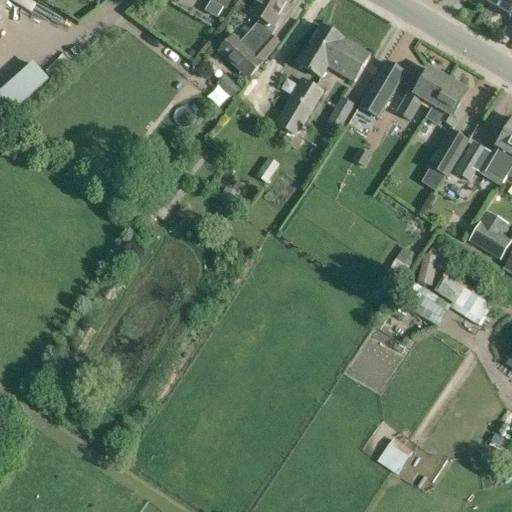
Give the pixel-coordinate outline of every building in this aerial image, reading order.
[(262,22),(242,44),(234,37),(220,53),(250,79),(263,64),(263,63),(280,44),(270,36),(291,0),(258,0),(250,14),(262,22)] [(511,12),(511,0),(491,0),(489,4),(510,17),(511,12)] [(322,77),(327,68),(330,61),(343,40),(344,40),(322,27),(307,52),(302,49),(294,63),(322,77)] [(330,61),(327,68),(354,84),(370,56),(343,40),(330,61)] [(379,77),(359,109),(376,120),(396,87),(404,74),(386,63),(379,77)] [(434,107),(449,81),(430,70),(422,84),(418,81),(406,101),(419,108),(423,100),(434,107)] [(323,92),(301,79),(287,103),(288,104),(276,125),(296,137),(323,92)] [(467,92),(449,81),(434,107),(426,120),(439,128),(442,122),(452,128),(464,109),(459,106),(467,92)] [(341,130),(356,105),(341,97),(327,122),(341,130)] [(511,122),(493,154),(474,143),(456,173),(470,181),(476,172),(501,187),(508,177),(511,169),(511,122)] [(452,166),(465,145),(468,141),(452,131),(430,169),(445,177),(452,166)] [(174,174),(156,200),(171,211),(190,186),(187,183),(209,157),(199,149),(176,176),(174,174)] [(372,157),(359,150),(352,163),(365,170),(372,157)] [(267,185),(280,166),(269,159),(256,177),(267,185)] [(511,247),(511,241),(481,222),(469,242),(502,263),(511,247)] [(511,252),(501,271),(508,275),(504,282),(511,286),(511,252)] [(495,306),(463,285),(445,273),(434,291),(452,302),(485,323),(495,306)] [(401,303),(438,327),(451,307),(414,283),(401,303)] [(511,411),(505,407),(478,450),(489,458),(511,422),(511,411)] [(373,457),(393,470),(408,447),(388,434),(373,457)] [(468,456),(452,475),(466,486),(481,467),(468,456)]
